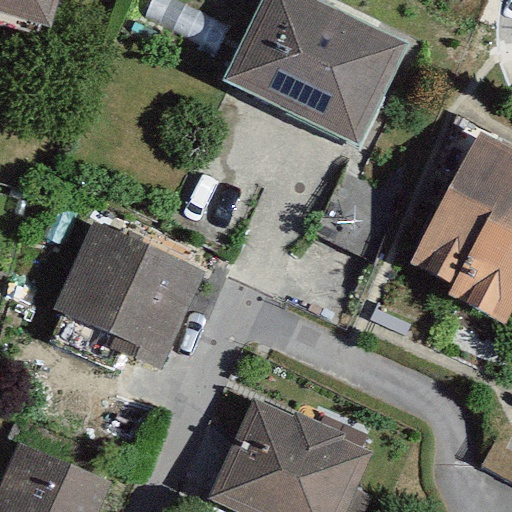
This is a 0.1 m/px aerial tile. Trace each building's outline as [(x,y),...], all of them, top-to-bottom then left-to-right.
[(66,0),(0,0),(0,31),(54,46),(66,0)] [(416,60),(286,0),(274,0),(227,102),(367,167),(416,60)] [(511,166),(485,152),(415,287),(467,314),(511,225),(511,166)] [(511,343),(511,225),(467,314),(461,326),(509,350),(511,343)] [(203,287),(97,238),(57,326),(163,374),(203,287)] [(353,511),(374,465),(258,415),(215,511),(353,511)] [(110,511),(117,498),(23,457),(0,510),(0,511),(110,511)]
